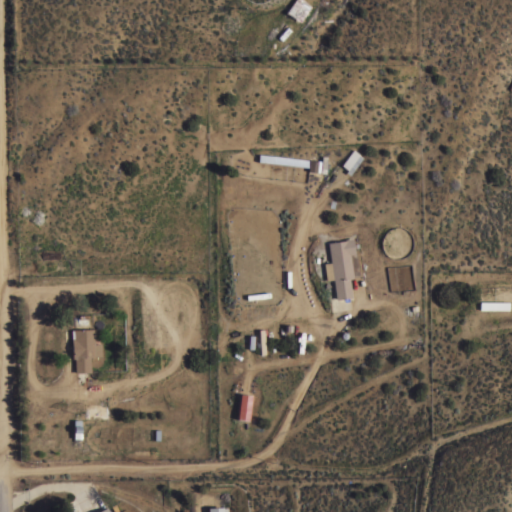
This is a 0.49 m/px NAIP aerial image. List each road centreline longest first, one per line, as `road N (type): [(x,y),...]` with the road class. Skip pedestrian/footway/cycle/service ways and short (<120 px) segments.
road 1 (track): [(511,415),(372,467),(7,473)]
road 2 (track): [(231,467),(272,447),(325,341),(299,250),(312,196)]
road 3 (residential): [(3,0),(6,268)]
road 4 (residential): [(6,268),(7,473),(0,498)]
